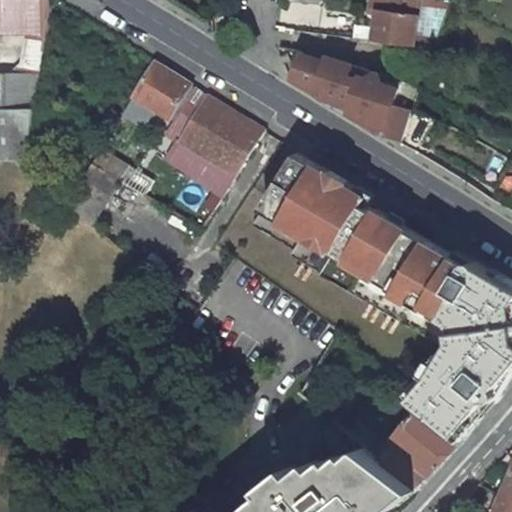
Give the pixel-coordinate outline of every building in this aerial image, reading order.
[(0,0),(0,32),(30,32),(48,34),(52,5),(52,0),(0,0)] [(414,46),(421,0),(369,0),(368,14),(365,38),(414,46)] [(421,0),(414,46),(435,49),(438,42),(450,6),(451,1),(446,0),(421,0)] [(365,38),(368,14),(359,12),(355,37),(365,38)] [(0,107),(36,107),(41,74),(48,34),(30,32),(24,63),(12,75),(0,74),(0,107)] [(421,92),(423,85),(344,60),(343,65),(305,53),(297,78),(316,90),(328,94),(327,97),(342,101),(341,105),(363,119),(372,121),(372,123),(388,133),(403,144),(416,107),(421,92)] [(155,106),(171,116),(192,83),(157,61),(155,63),(136,94),(155,106)] [(183,110),(197,120),(211,96),(197,87),(183,110)] [(155,106),(136,94),(125,112),(144,124),(155,106)] [(266,130),(211,96),(197,120),(184,141),(239,174),(266,130)] [(0,159),(28,159),(36,107),(0,107),(0,159)] [(165,135),(180,144),(183,140),(184,141),(197,120),(183,110),(165,135)] [(225,195),(239,174),(184,141),(183,140),(180,144),(171,158),(225,195)] [(131,165),(103,148),(103,149),(70,203),(94,223),(121,180),(131,165)] [(511,279),(472,256),(469,261),(381,208),(380,211),(368,204),(373,195),(302,152),(255,224),(297,251),(294,255),(453,349),(438,373),(419,396),(427,403),(462,433),(481,411),(493,397),(498,402),(505,393),(505,388),(503,386),(511,375),(511,279)] [(146,195),(155,181),(131,165),(121,180),(146,195)] [(191,236),(196,239),(203,229),(197,226),(191,236)] [(433,370),(415,392),(419,396),(438,373),(433,370)] [(481,411),(487,415),(498,402),(493,397),(481,411)] [(422,487),(423,488),(468,438),(462,433),(427,403),(390,448),(383,456),(422,487)] [(462,433),(468,438),(487,415),(481,411),(462,433)] [(354,433),(383,456),(390,448),(361,424),(354,433)] [(246,511),(398,511),(400,511),(397,507),(420,489),(368,446),(357,456),(353,451),(340,461),(337,456),(324,467),(318,460),(302,473),(296,465),(269,486),(273,491),(246,511)] [(511,511),(511,496),(504,493),(496,511),(511,511)]
